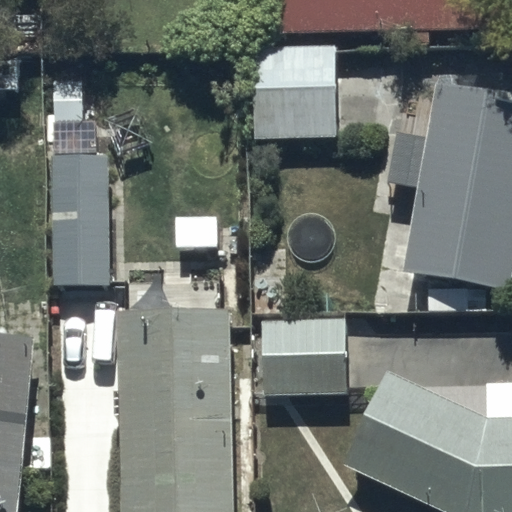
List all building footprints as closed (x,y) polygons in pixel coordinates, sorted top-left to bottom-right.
[(511,0),(282,0),(283,21),(284,44),(409,42),(409,58),(434,57),(434,44),(511,43),(511,0)] [(337,54),(255,54),(254,146),(337,146),(337,54)] [(19,70),(0,70),(0,100),(20,100),(19,70)] [(408,277),(510,294),(511,283),(511,100),(440,88),(408,277)] [(113,165),(52,166),(53,295),(114,295),(113,165)] [(263,330),(264,403),(347,402),(346,326),(311,326),(310,320),(286,320),(286,330),(263,330)] [(232,511),(231,323),(119,324),(120,511),(232,511)] [(17,511),(34,350),(0,346),(0,511),(17,511)] [(347,470),(422,511),(511,511),(511,393),(485,394),(488,429),(484,429),(387,383),(346,469),(347,470)]
